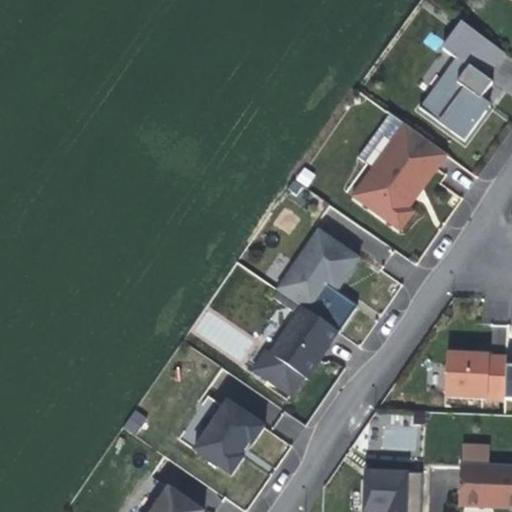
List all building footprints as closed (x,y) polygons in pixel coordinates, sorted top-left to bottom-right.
[(461,58),(490,77),(509,52),(467,22),(447,48),(461,58)] [(497,82),(490,77),(461,58),(452,71),(454,77),(485,99),(491,90),(497,82)] [(452,71),(436,92),(442,92),(454,77),(452,71)] [(485,99),(454,77),(442,92),(436,92),(424,108),(469,141),(494,105),(485,99)] [(447,157),(405,125),(352,196),(399,231),(414,212),(408,208),(406,206),(434,169),(436,171),(447,157)] [(423,188),(436,171),(434,169),(406,206),(408,208),(423,188)] [(320,228),(279,288),(304,306),(314,312),(332,286),(335,281),(340,285),(360,256),(320,228)] [(339,287),(340,285),(335,281),(332,286),(337,289),(339,287)] [(274,295),(299,313),(304,306),(279,288),(274,295)] [(330,345),(340,330),(314,312),(304,306),(299,313),(271,353),(305,377),(308,379),(322,359),(321,359),(317,356),(327,343),(330,345)] [(325,352),(330,345),(327,343),(317,356),(321,359),(325,352)] [(293,395),(305,377),(271,353),(268,350),(255,369),(293,395)] [(506,398),(507,364),(507,355),(482,354),(448,354),(447,397),(506,398)] [(263,424),(226,398),(192,447),(229,472),(242,454),(239,452),(243,446),(247,439),(250,442),(263,424)] [(465,445),(464,465),(488,465),(489,446),(465,445)] [(511,506),(511,466),(488,465),(464,465),(461,464),(460,505),(489,506),(489,503),(506,504),(506,507),(511,506)] [(422,511),(424,471),(367,469),(364,511),(422,511)] [(207,511),(170,487),(152,511),(207,511)]
